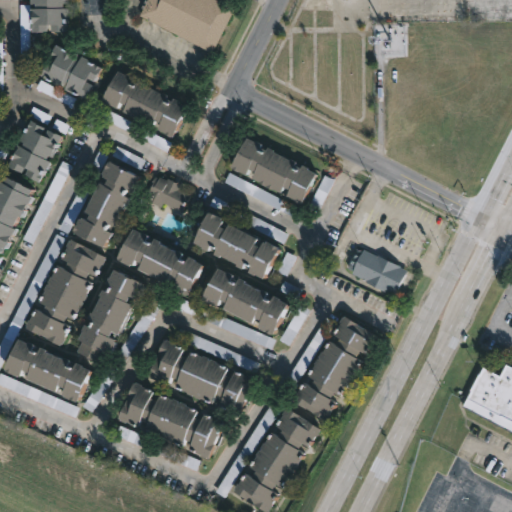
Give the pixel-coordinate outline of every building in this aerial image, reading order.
[(73,0),(73,5),(69,5),(69,9),(73,9),(73,33),(58,32),(58,25),(55,25),(55,32),(39,33),(39,13),(36,13),(36,9),(41,9),(42,5),(37,5),(37,0),(73,0)] [(220,0),(237,8),(215,53),(141,16),(148,0),(220,0)] [(63,47),(84,56),(82,60),(86,63),(89,58),(111,69),(94,103),(81,96),(80,97),(46,80),(54,64),(60,67),(62,62),(57,60),(63,47)] [(121,71),(135,77),(134,81),(140,84),(141,80),(170,95),(168,98),(174,101),(175,98),(191,108),(175,138),(160,130),(163,124),(157,121),(154,127),(125,112),(128,105),(122,102),(119,108),(104,101),(121,71)] [(37,90),(74,106),(78,98),(40,82),(37,90)] [(172,143),(107,110),(103,118),(168,151),(172,143)] [(50,134),(52,135),(55,130),(70,138),(60,159),(56,156),(54,161),(59,163),(49,184),(32,176),(35,170),(32,168),(29,174),(15,167),(20,156),(22,157),(27,147),(29,147),(30,144),(26,142),(30,133),(32,134),(39,122),(52,128),(50,134)] [(250,137),(265,144),(263,147),(269,150),(271,147),(292,160),(293,158),(300,162),(298,165),(304,168),(306,165),(312,168),(311,170),(321,175),(306,204),(290,196),(293,190),(287,187),(284,193),(277,190),(276,191),(255,179),(258,172),(253,169),(249,176),(234,167),(250,137)] [(152,174),(144,189),(140,187),(137,192),(142,195),(139,202),(137,201),(129,217),(130,218),(122,229),(124,230),(115,244),(84,228),(91,215),(93,216),(94,214),(99,217),(102,212),(96,209),(112,179),(117,182),(120,177),(114,174),(115,172),(115,171),(122,158),(152,174)] [(18,173),(44,186),(42,192),(45,194),(35,215),(31,214),(26,225),(30,227),(20,247),(15,245),(13,250),(0,243),(0,207),(4,199),(1,198),(5,191),(6,191),(11,177),(15,179),(18,173)] [(161,176),(168,180),(169,178),(183,186),(181,190),(192,195),(182,214),(164,204),(162,207),(146,199),(156,176),(160,178),(161,176)] [(285,241),(289,232),(213,199),(210,207),(285,241)] [(202,209),(216,215),(216,217),(218,218),(216,223),(221,226),(224,221),(253,236),(250,241),(255,244),(258,239),(260,240),(261,238),(275,245),(259,276),(251,272),(250,273),(232,264),(233,262),(216,254),(215,255),(187,240),(202,209)] [(162,243),(171,249),(172,247),(201,264),(185,290),(129,256),(147,227),(165,238),(162,243)] [(74,239),(108,257),(107,259),(108,259),(99,277),(92,273),(88,280),(95,284),(89,295),(90,296),(76,320),(69,316),(66,323),(73,327),(63,347),(49,340),(49,339),(28,327),(38,309),(45,313),(48,305),(42,302),(48,290),(46,290),(60,266),(66,269),(70,262),(64,259),(69,248),(68,247),(71,240),(73,241),(74,239)] [(367,250),(403,265),(402,267),(405,269),(394,294),(353,275),(355,271),(350,269),(358,250),(364,253),(366,250),(367,250)] [(211,265),(226,272),(224,276),(230,279),(232,275),(238,278),(237,280),(253,289),(254,286),(261,290),(260,293),(265,296),(267,293),(283,302),(266,334),(252,327),(253,325),(251,324),(254,318),(248,315),(245,321),(214,305),(217,299),(213,298),(211,303),(195,296),(211,265)] [(148,286),(141,300),(135,297),(132,302),(137,305),(122,336),(116,333),(113,338),(119,341),(118,343),(120,344),(113,357),(109,354),(104,364),(80,352),(85,342),(82,340),(89,325),(94,328),(97,323),(92,320),(105,297),(103,297),(107,290),(113,293),(115,288),(110,285),(118,270),(148,286)] [(356,323),(376,335),(365,353),(359,349),(356,355),(361,359),(325,419),(321,416),(320,418),(311,412),(311,411),(290,399),(301,380),(308,385),(312,378),(306,374),(313,363),(312,362),(317,355),(316,355),(319,349),(321,350),(327,339),(334,343),(338,337),(332,333),(342,313),(357,322),(356,323)] [(177,352),(183,355),(187,348),(199,354),(200,352),(225,364),(222,371),(229,374),(232,368),(244,374),(245,372),(253,376),(236,412),(217,402),(219,398),(212,394),(209,403),(143,372),(160,335),(181,345),(177,352)] [(23,340),(37,346),(36,348),(42,351),(44,348),(66,361),(68,358),(75,361),(73,364),(78,367),(80,364),(95,372),(79,404),(66,397),(69,390),(63,387),(60,393),(31,379),(33,375),(27,372),(24,377),(22,376),(21,378),(7,372),(18,352),(17,352),(23,340)] [(505,364),(511,367),(511,431),(461,405),(481,366),(499,375),(505,364)] [(157,397),(164,400),(167,392),(205,409),(202,417),(208,419),(211,412),(238,424),(234,434),(228,431),(215,459),(194,450),(198,442),(192,439),(189,446),(150,428),(153,423),(147,420),(145,426),(125,417),(141,381),(160,390),(157,397)] [(319,437),(312,447),(306,444),(301,451),(307,455),(285,489),(279,485),(275,491),(281,495),(269,511),(262,511),(255,507),(257,504),(235,492),(247,474),(254,479),(259,472),(253,468),(260,457),(258,456),(274,433),(281,438),(285,431),(279,427),(291,408),(323,430),(319,437)] [(162,455),(198,470),(202,461),(166,446),(162,455)]
